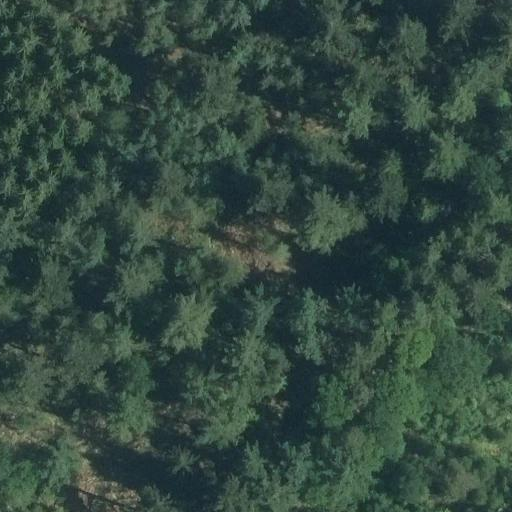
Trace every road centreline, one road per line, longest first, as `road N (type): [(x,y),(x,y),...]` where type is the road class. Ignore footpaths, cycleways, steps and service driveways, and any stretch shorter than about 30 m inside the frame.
road 1 (track): [(511,119),(303,428)]
road 2 (track): [(0,217),(215,367)]
road 3 (track): [(303,428),(421,511)]
